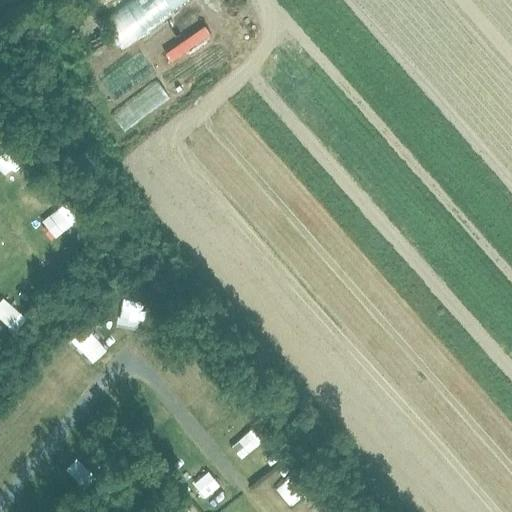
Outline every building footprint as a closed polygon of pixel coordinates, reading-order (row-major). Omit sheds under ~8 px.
[(114,43),(178,0),(122,0),(97,17),(114,43)] [(176,30),(196,15),(189,6),(169,22),(176,30)] [(25,217),(8,234),(16,242),(33,225),(25,217)] [(148,321),(135,334),(150,350),(164,338),(148,321)] [(218,384),(210,390),(217,398),(225,392),(218,384)] [(240,411),(224,392),(209,405),(225,424),(240,411)] [(155,419),(137,397),(124,407),(142,430),(155,419)] [(0,417),(0,446),(15,429),(0,417)] [(190,471),(179,480),(192,496),(203,487),(190,471)] [(274,471),(260,481),(274,499),(287,489),(274,471)]
